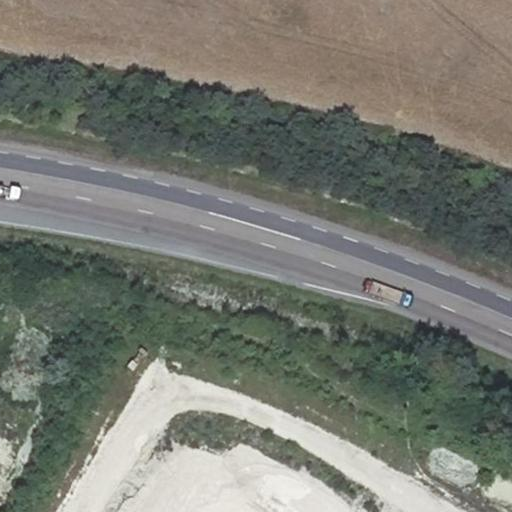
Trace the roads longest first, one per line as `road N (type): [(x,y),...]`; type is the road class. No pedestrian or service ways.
road 1 (secondary): [(511,303),(415,260),(230,200),(0,147)]
road 2 (secondary): [(0,181),(316,257),(511,335)]
